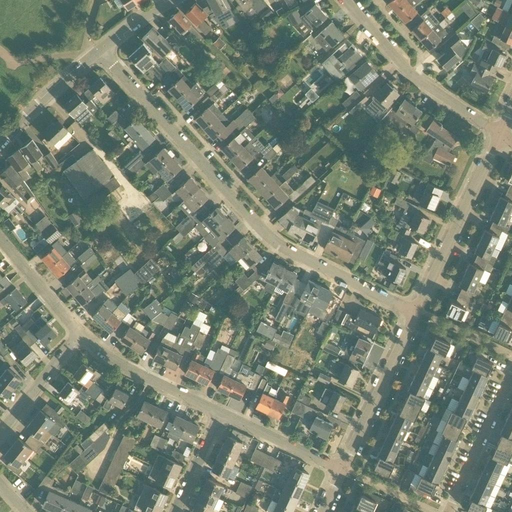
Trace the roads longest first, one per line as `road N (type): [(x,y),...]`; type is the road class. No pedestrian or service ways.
road 1 (residential): [(415,313),(258,229),(100,51)]
road 2 (residential): [(500,137),(425,86),(342,0)]
road 3 (residential): [(415,313),(500,137)]
road 4 (residential): [(341,469),(415,313)]
road 5 (residential): [(220,414),(134,373),(81,336)]
road 6 (residential): [(452,511),(511,382)]
road 7 (residential): [(341,469),(220,414)]
road 8 (residential): [(0,434),(81,336)]
road 9 (residential): [(81,336),(0,240)]
